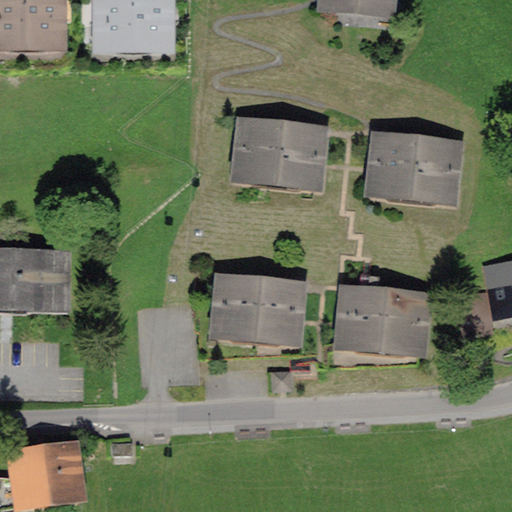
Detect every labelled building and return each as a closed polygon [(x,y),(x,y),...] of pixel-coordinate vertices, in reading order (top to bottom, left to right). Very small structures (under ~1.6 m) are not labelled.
[(0,0),(0,34),(53,35),(53,14),(68,14),(67,0),(0,0)] [(103,16),(103,37),(160,37),(160,16),(175,16),(175,0),(87,0),(88,16),(103,16)] [(243,119),(238,167),(313,175),(318,127),(243,119)] [(378,133),(373,181),(447,189),(452,141),(378,133)] [(0,251),(0,297),(59,299),(60,253),(19,252),(19,249),(3,249),(3,252),(0,251)] [(497,303),(511,300),(511,259),(491,263),(497,303)] [(221,276),(217,323),(292,330),(296,282),(221,276)] [(346,286),(342,334),(417,341),(421,293),(346,286)] [(131,448),(130,436),(111,437),(112,449),(131,448)] [(22,496),(74,488),(69,447),(16,454),(22,496)]
